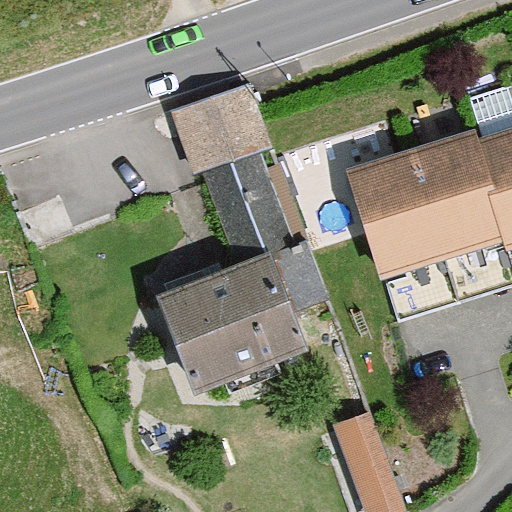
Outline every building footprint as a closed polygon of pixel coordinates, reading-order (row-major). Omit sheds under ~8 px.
[(317,239),(266,92),(187,119),(238,266),(317,239)] [(491,136),(366,173),(400,289),(511,255),(511,203),(495,145),(491,136)] [(511,140),(495,145),(511,203),(511,140)] [(57,198),(19,212),(40,266),(78,251),(57,198)] [(314,258),(183,306),(218,402),(349,354),(314,258)] [(418,511),(383,414),(338,430),(367,511),(418,511)]
